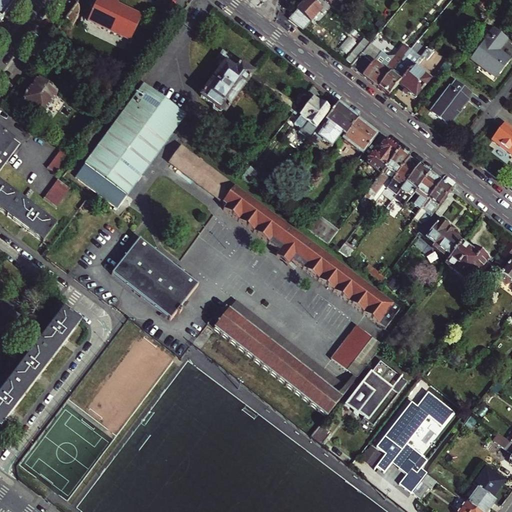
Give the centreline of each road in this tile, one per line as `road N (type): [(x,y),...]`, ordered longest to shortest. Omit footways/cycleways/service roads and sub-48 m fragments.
road 1 (residential): [(0,242),(83,304),(99,330),(0,471)]
road 2 (residential): [(449,166),(251,15)]
